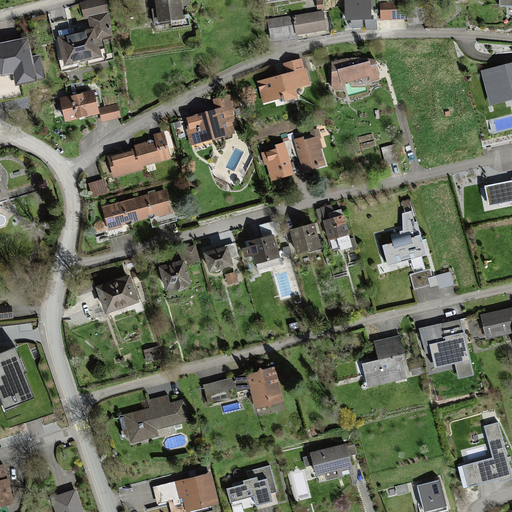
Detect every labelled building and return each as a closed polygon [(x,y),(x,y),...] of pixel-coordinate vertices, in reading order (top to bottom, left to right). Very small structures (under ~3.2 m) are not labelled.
[(92,19),(114,13),(109,0),(93,0),(86,2),(92,19)] [(165,0),(162,1),(168,23),(194,17),(189,0),(165,0)] [(381,14),(376,0),(349,0),(349,13),(381,14)] [(407,2),(384,3),(385,20),(408,18),(407,2)] [(328,10),(299,16),(303,35),(332,29),(328,10)] [(114,13),(92,19),(95,30),(99,42),(121,35),(114,13)] [(295,15),(274,18),(277,41),(298,38),(295,15)] [(103,57),(99,42),(95,30),(61,41),(69,68),(103,57)] [(5,43),(0,40),(0,66),(8,70),(20,67),(22,77),(45,72),(37,35),(5,43)] [(315,86),(306,58),(287,64),(290,74),(263,82),(270,105),(302,96),(301,91),(315,86)] [(356,58),(337,63),(337,89),(350,88),(350,83),(358,83),(357,80),(365,79),(377,78),(377,81),(386,81),(383,59),(356,58)] [(511,63),(485,73),(496,108),(511,102),(511,63)] [(101,89),(63,96),(67,121),(99,115),(101,126),(122,122),(120,110),(105,112),(101,89)] [(239,111),(234,94),(216,100),(219,110),(187,120),(195,146),(240,132),(237,123),(240,122),(237,112),(239,111)] [(116,167),(119,178),(149,170),(148,166),(176,158),(168,131),(156,134),(158,139),(139,145),(140,149),(118,156),(121,165),(116,167)] [(309,136),(298,140),(308,171),(329,165),(319,137),(311,140),(309,136)] [(275,182),(299,173),(287,143),(263,152),(275,182)] [(511,178),(486,183),(490,206),(511,202),(511,178)] [(110,194),(106,179),(89,184),(94,199),(110,194)] [(172,189),(108,206),(114,230),(178,212),(172,189)] [(402,214),(403,230),(399,231),(400,234),(392,237),(394,243),(384,245),(390,266),(427,255),(417,221),(414,222),(411,211),(402,214)] [(348,215),(330,220),(336,239),(353,234),(348,215)] [(320,222),(295,229),(302,254),(327,246),(320,222)] [(286,258),(279,235),(261,241),(262,245),(254,248),(257,257),(264,255),(266,263),(286,258)] [(236,245),(213,252),(219,273),(242,266),(236,245)] [(193,261),(168,266),(174,291),(199,285),(193,261)] [(132,276),(100,287),(110,315),(142,304),(132,276)] [(0,319),(15,318),(13,306),(0,307),(0,319)] [(511,308),(485,315),(491,339),(511,333),(511,308)] [(478,359),(471,332),(451,337),(452,340),(437,344),(443,368),(459,364),(463,379),(479,375),(475,360),(478,359)] [(398,341),(397,336),(380,341),(384,360),(370,364),(376,387),(415,377),(405,339),(398,341)] [(0,366),(2,366),(16,397),(45,389),(25,338),(0,345),(0,366)] [(288,401),(279,365),(252,373),(257,388),(262,408),(288,401)] [(257,388),(252,373),(208,385),(213,404),(243,395),(243,392),(257,388)] [(194,420),(188,399),(174,403),(171,394),(150,399),(152,407),(128,413),(136,442),(165,434),(163,428),(194,420)] [(511,476),(511,456),(501,422),(489,426),(498,457),(474,465),(481,486),(511,476)] [(354,445),(317,454),(324,481),(361,472),(354,445)] [(270,465),(251,469),(253,477),(243,480),(244,484),(227,488),(230,502),(253,496),(256,506),(272,501),(270,493),(277,491),(270,465)] [(7,466),(0,468),(0,510),(20,504),(7,466)] [(211,472),(157,486),(162,503),(176,499),(178,506),(185,504),(186,511),(219,503),(211,472)] [(440,479),(417,485),(424,511),(426,511),(447,506),(440,479)] [(59,511),(90,511),(83,487),(55,496),(59,511)]
